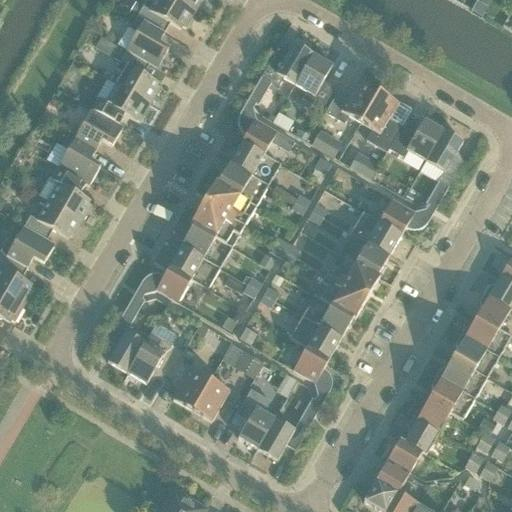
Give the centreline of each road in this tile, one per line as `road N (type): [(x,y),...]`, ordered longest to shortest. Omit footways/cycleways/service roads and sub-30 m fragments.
road 1 (residential): [(261,0),(53,359),(55,374)]
road 2 (residential): [(308,511),(511,163)]
road 3 (residential): [(297,511),(55,374)]
road 4 (residential): [(511,130),(286,0)]
